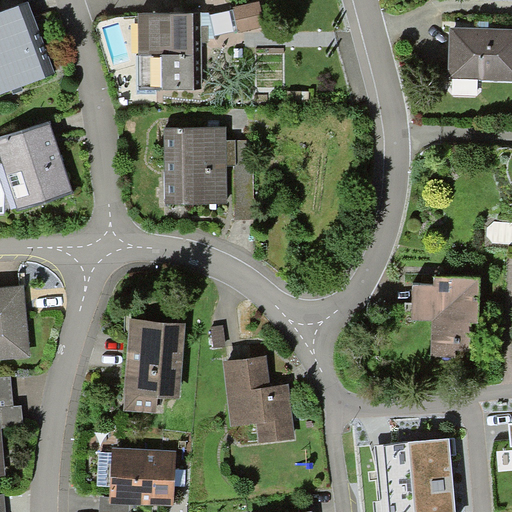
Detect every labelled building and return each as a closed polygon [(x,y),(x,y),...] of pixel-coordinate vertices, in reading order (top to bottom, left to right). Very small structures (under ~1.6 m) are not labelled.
[(259,4),(233,10),(238,33),(264,28),(259,4)] [(0,97),(56,76),(28,5),(0,15),(0,97)] [(202,16),(137,17),(137,93),(201,92),(201,44),(209,44),(209,27),(202,27),(202,16)] [(511,33),(451,31),(449,78),(511,80),(511,33)] [(73,195),(50,126),(0,142),(0,159),(17,213),(73,195)] [(227,128),(164,130),(166,205),(228,204),(227,168),(234,167),(235,221),(254,221),(253,142),(228,142),(227,128)] [(24,278),(0,280),(0,355),(31,353),(24,278)] [(476,280),(435,279),(434,288),(412,287),(411,320),(431,321),(430,354),(474,355),(476,280)] [(179,326),(130,324),(125,410),(151,411),(152,396),(176,397),(179,326)] [(220,329),(209,330),(210,355),(221,354),(220,329)] [(260,360),(223,364),(229,424),(256,422),(258,442),(288,438),(284,389),(263,391),(260,360)] [(15,401),(12,373),(0,374),(0,402),(2,426),(25,424),(22,400),(15,401)] [(450,511),(446,444),(383,449),(387,511),(450,511)] [(172,454),(113,451),(110,502),(169,505),(172,454)]
